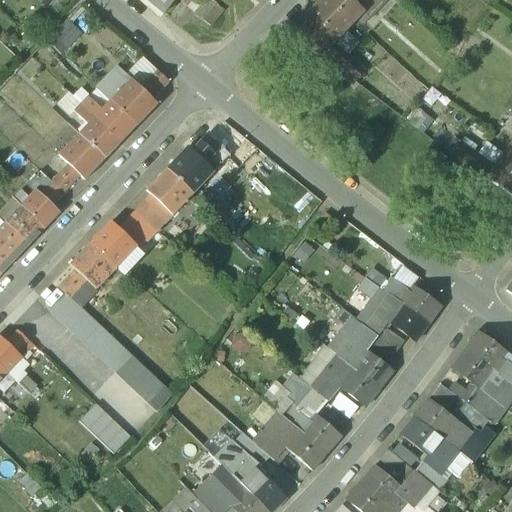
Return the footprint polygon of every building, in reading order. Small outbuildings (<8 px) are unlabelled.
[(144,0),(162,15),(174,0),(144,0)] [(193,0),(187,8),(194,14),(206,0),(193,0)] [(210,0),(207,0),(195,14),(202,20),(215,4),(210,0)] [(349,0),(321,0),(315,7),(342,33),(362,12),(361,11),(349,0)] [(349,0),(361,11),(371,0),(349,0)] [(215,5),(202,21),(210,28),(223,12),(215,5)] [(342,33),(315,7),(295,28),(322,53),(332,43),(342,33)] [(67,51),(81,32),(68,22),(54,41),(67,51)] [(364,73),(332,43),(323,53),(354,83),(364,73)] [(156,72),(139,90),(150,101),(167,83),(156,72)] [(129,81),(108,103),(110,105),(111,104),(135,127),(155,106),(150,101),(139,90),(129,81)] [(102,114),(86,99),(80,106),(96,121),(102,114)] [(135,127),(111,104),(110,105),(102,114),(96,121),(119,143),(135,127)] [(96,121),(80,106),(73,113),(89,128),(96,121)] [(81,137),(80,137),(104,160),(119,143),(96,121),(89,128),(81,137)] [(104,160),(80,137),(81,137),(79,135),(58,157),(67,166),(78,176),(83,181),(104,160)] [(207,136),(191,154),(202,165),(215,151),(218,147),(207,136)] [(511,142),(502,157),(511,164),(511,142)] [(493,168),(458,143),(450,155),(485,180),(493,168)] [(191,154),(186,150),(166,171),(191,195),(212,174),(202,165),(191,154)] [(224,161),(215,151),(202,165),(212,174),(224,161)] [(485,180),(511,199),(511,164),(502,157),(493,168),(485,180)] [(67,166),(50,183),(51,184),(61,194),(78,176),(67,166)] [(191,195),(166,171),(145,192),(161,207),(171,216),(191,195)] [(46,179),(35,192),(40,196),(51,184),(50,183),(46,179)] [(61,194),(51,184),(40,196),(50,206),(61,194)] [(40,196),(35,192),(20,207),(43,229),(58,214),(50,206),(40,196)] [(150,196),(133,214),(145,224),(161,207),(150,196)] [(20,207),(3,225),(27,247),(43,229),(20,207)] [(161,207),(145,224),(155,233),(171,216),(161,207)] [(133,214),(117,231),(128,242),(145,224),(133,214)] [(332,221),(324,215),(311,230),(319,237),(332,221)] [(117,231),(109,224),(89,245),(115,269),(135,248),(128,242),(117,231)] [(27,247),(3,225),(0,228),(0,254),(10,264),(27,247)] [(89,245),(69,266),(74,271),(85,282),(95,291),(115,269),(89,245)] [(0,274),(10,264),(0,254),(0,274)] [(85,282),(74,271),(57,288),(66,297),(68,299),(85,282)] [(377,288),(364,278),(356,289),(370,299),(377,288)] [(407,292),(396,284),(387,296),(399,304),(407,292)] [(440,307),(412,287),(407,292),(399,304),(427,325),(440,307)] [(370,299),(354,320),(360,325),(364,328),(387,296),(377,288),(370,299)] [(399,304),(387,296),(364,328),(375,337),(383,327),(386,322),(399,304)] [(66,297),(50,313),(58,321),(74,305),(68,299),(66,297)] [(427,325),(399,304),(386,322),(414,343),(427,325)] [(74,305),(58,321),(66,329),(82,312),(74,305)] [(352,318),(341,310),(333,319),(345,327),(352,318)] [(82,312),(66,329),(74,336),(90,320),(82,312)] [(345,327),(327,350),(335,357),(360,325),(354,320),(352,318),(345,327)] [(90,320),(74,336),(82,344),(98,327),(90,320)] [(364,328),(360,325),(335,357),(350,369),(364,352),(368,347),(375,337),(364,328)] [(98,327),(82,344),(90,351),(106,335),(98,327)] [(402,342),(383,327),(375,337),(395,352),(402,342)] [(16,332),(5,344),(15,354),(27,342),(16,332)] [(504,354),(476,333),(463,352),(491,373),(500,360),(504,354)] [(106,335),(90,351),(98,359),(114,342),(106,335)] [(375,337),(368,347),(387,362),(395,352),(375,337)] [(5,344),(0,339),(0,369),(5,374),(20,359),(20,358),(15,354),(5,344)] [(27,342),(15,354),(20,358),(27,352),(28,353),(33,348),(27,342)] [(114,342),(98,359),(106,366),(122,350),(114,342)] [(122,350),(106,366),(114,374),(130,357),(122,350)] [(364,352),(350,369),(378,391),(392,374),(364,352)] [(491,373),(463,352),(450,370),(473,387),(478,391),(483,384),(491,373)] [(130,357),(114,374),(122,382),(138,365),(130,357)] [(20,359),(5,374),(13,381),(16,385),(23,377),(21,374),(28,366),(20,359)] [(504,363),(500,360),(491,373),(502,381),(511,388),(511,367),(505,362),(504,363)] [(138,365),(122,382),(130,389),(146,372),(138,365)] [(378,391),(350,369),(336,386),(364,408),(378,391)] [(146,372),(130,389),(138,397),(154,380),(146,372)] [(502,381),(491,373),(483,384),(494,393),(502,381)] [(5,374),(0,379),(0,394),(13,381),(5,374)] [(273,410),(276,414),(299,432),(308,422),(294,409),(310,390),(292,376),(281,389),(288,395),(273,410)] [(35,387),(23,377),(16,385),(18,386),(27,395),(28,395),(35,387)] [(154,380),(138,397),(146,404),(162,388),(154,380)] [(494,393),(483,384),(478,391),(473,387),(466,396),(468,397),(462,405),(486,422),(489,424),(511,394),(511,388),(502,381),(494,393)] [(27,395),(18,386),(12,393),(22,402),(29,396),(28,395),(27,395)] [(44,396),(35,387),(28,395),(29,396),(36,403),(44,396)] [(162,388),(146,404),(156,413),(171,396),(162,388)] [(331,404),(351,418),(359,406),(340,392),(331,404)] [(450,421),(426,401),(412,419),(440,441),(456,453),(469,435),(450,421)] [(462,405),(450,421),(469,435),(472,432),(477,435),(486,422),(462,405)] [(104,414),(95,406),(78,423),(87,432),(104,414)] [(113,423),(104,414),(87,432),(96,440),(113,423)] [(276,414),(261,430),(284,450),(299,432),(276,414)] [(339,438),(312,416),(308,422),(299,432),(325,454),(339,438)] [(440,441),(412,419),(399,436),(427,458),(440,441)] [(122,431),(113,423),(96,440),(104,449),(122,431)] [(272,463),(284,450),(261,430),(250,443),(272,463)] [(130,440),(122,431),(104,449),(113,457),(130,440)] [(325,454),(299,432),(284,450),(311,472),(325,454)] [(440,441),(427,458),(421,464),(439,477),(444,470),(457,480),(470,463),(456,453),(440,441)] [(379,461),(405,483),(413,474),(386,452),(379,461)] [(439,477),(421,464),(413,474),(437,493),(446,481),(440,476),(439,477)] [(228,506),(234,500),(224,489),(234,481),(220,467),(201,488),(224,510),(228,506)] [(400,489),(373,467),(359,484),(386,506),(395,495),(401,490),(400,489)] [(254,479),(245,470),(234,481),(243,491),(254,479)] [(395,495),(406,504),(405,505),(412,510),(414,508),(419,511),(422,511),(437,493),(413,474),(405,483),(400,489),(401,490),(395,495)] [(254,479),(243,491),(264,511),(271,511),(284,499),(260,475),(254,479)] [(234,481),(224,489),(234,500),(243,491),(234,481)] [(359,484),(345,501),(358,511),(381,511),(386,506),(359,484)] [(225,511),(224,510),(201,488),(191,496),(197,501),(207,511),(225,511)] [(264,511),(243,491),(234,500),(228,506),(233,511),(264,511)] [(406,504),(395,495),(386,506),(392,511),(399,511),(405,505),(406,504)] [(207,511),(197,501),(185,511),(207,511)]
